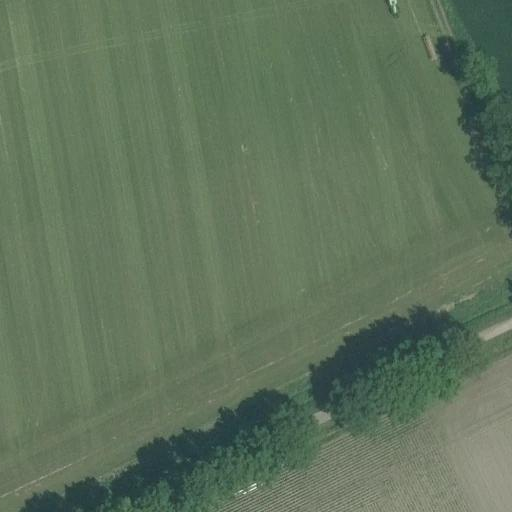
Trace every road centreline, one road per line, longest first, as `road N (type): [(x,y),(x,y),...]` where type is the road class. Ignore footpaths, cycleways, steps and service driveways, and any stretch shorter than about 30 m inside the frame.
road 1 (unclassified): [(135,511),(511,329)]
road 2 (track): [(511,155),(433,0)]
